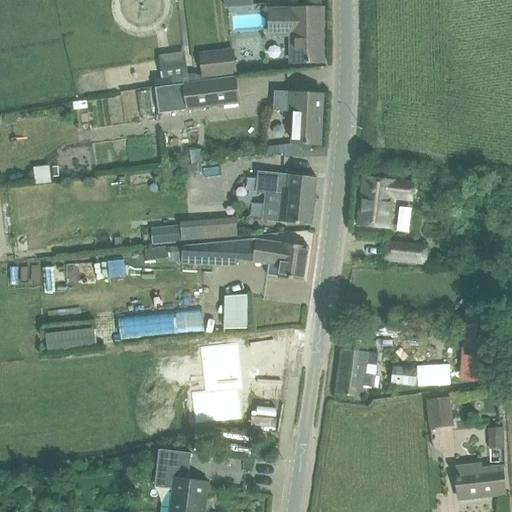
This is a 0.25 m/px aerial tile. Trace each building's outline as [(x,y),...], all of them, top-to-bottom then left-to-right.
[(323,9),(286,9),(286,10),(269,10),(268,37),(290,37),(291,63),(323,63),(323,9)] [(234,48),(199,53),(203,79),(238,74),(234,48)] [(185,51),(159,55),(164,81),(189,78),(185,51)] [(160,114),(239,103),(236,76),(156,87),(160,114)] [(323,96),(287,94),(287,95),(275,94),(274,110),(293,111),(291,143),(320,145),(323,96)] [(49,167),(34,168),(36,184),(50,182),(49,167)] [(256,193),(281,196),(279,223),(312,226),(317,178),(258,172),(256,193)] [(358,226),(378,228),(391,229),(394,201),(412,204),(415,184),(364,178),(358,226)] [(424,178),(423,186),(435,187),(436,180),(424,178)] [(409,232),(411,205),(398,204),(396,231),(409,232)] [(236,219),(182,223),(182,226),(183,241),(238,237),(236,219)] [(183,241),(182,226),(152,228),(153,244),(183,241)] [(389,240),(387,266),(395,267),(395,264),(427,266),(429,243),(389,240)] [(183,248),(183,257),(183,264),(236,266),(236,259),(268,265),(267,276),(304,281),(308,248),(256,241),(183,248)] [(166,247),(146,249),(147,261),(167,259),(166,247)] [(103,278),(124,277),(123,258),(102,259),(103,278)] [(94,262),(59,263),(60,284),(94,284),(94,262)] [(45,266),(44,289),(53,289),(54,266),(45,266)] [(195,274),(161,274),(161,285),(195,284),(195,274)] [(246,292),(222,293),(223,325),(247,324),(246,292)] [(119,337),(202,323),(200,307),(117,321),(119,337)] [(465,316),(464,333),(468,333),(465,381),(488,383),(492,317),(465,316)] [(91,321),(41,321),(41,340),(91,339),(91,321)] [(206,392),(193,393),(196,423),(240,419),(238,390),(242,390),(237,344),(201,348),(206,392)] [(361,398),(363,388),(370,389),(372,375),(365,374),(368,353),(341,350),(335,395),(361,398)] [(394,365),(392,387),(416,389),(418,367),(394,365)] [(452,398),(427,401),(431,429),(456,426),(452,398)] [(505,447),(503,426),(487,428),(489,449),(505,447)] [(160,450),(156,486),(174,488),(170,511),(204,511),(208,483),(188,481),(192,454),(160,450)] [(482,466),(455,469),(456,480),(458,500),(503,494),(501,474),(500,468),(483,470),(482,466)] [(31,484),(23,485),(25,494),(33,492),(31,484)]
